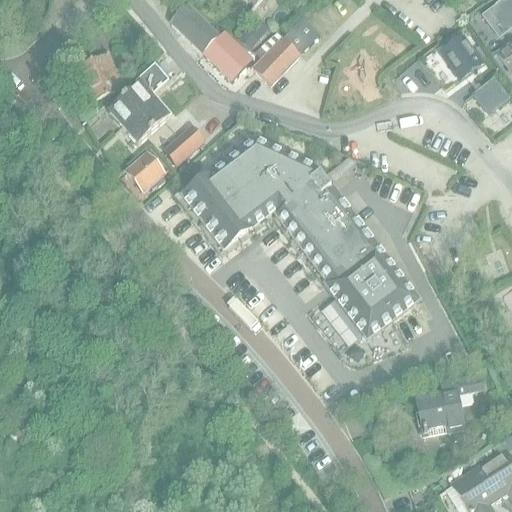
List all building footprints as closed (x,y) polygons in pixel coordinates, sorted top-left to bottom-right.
[(244,0),(255,8),(261,0),(244,0)] [(505,32),(511,27),(511,1),(511,0),(507,0),(491,13),(505,32)] [(202,56),(219,39),(187,8),(170,26),(202,56)] [(223,34),(219,39),(202,56),(231,84),(252,63),(223,34)] [(270,89),(300,58),(282,41),(252,71),(270,89)] [(462,41),(441,56),(460,82),(480,68),(462,41)] [(511,76),(511,75),(511,44),(497,56),(511,76)] [(95,102),(126,90),(120,76),(117,77),(107,56),(80,67),(95,102)] [(130,126),(157,102),(152,97),(167,84),(154,69),(135,85),(138,88),(108,114),(121,129),(127,124),(130,126)] [(488,115),(508,100),(492,81),(473,96),(488,115)] [(127,124),(121,129),(137,148),(171,118),(157,102),(130,126),(127,124)] [(203,144),(190,129),(163,153),(176,168),(203,144)] [(212,178),(182,201),(222,254),(273,215),(367,337),(413,302),(307,163),(251,140),(208,173),(212,178)] [(157,190),(164,184),(160,179),(163,177),(146,157),(126,174),(143,194),(149,189),(152,192),(156,189),(157,190)] [(455,397),(481,392),(478,379),(452,384),(454,397),(416,405),(423,438),(461,430),(455,397)] [(511,503),(511,465),(504,454),(451,488),(466,511),(490,511),(487,507),(507,495),(511,503)]
